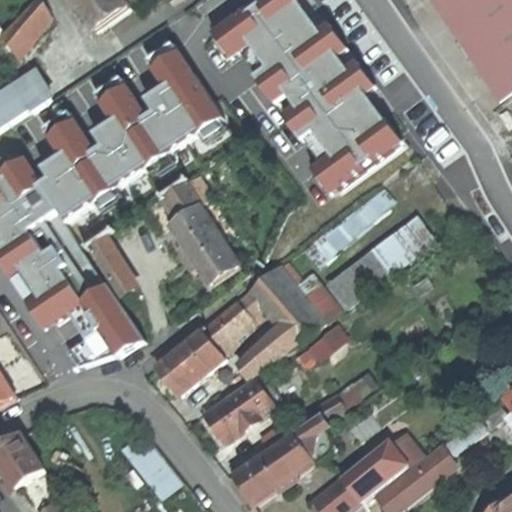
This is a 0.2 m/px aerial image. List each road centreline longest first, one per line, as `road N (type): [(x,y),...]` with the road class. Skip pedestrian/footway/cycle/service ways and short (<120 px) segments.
road 1 (residential): [(229,511),(152,409),(120,392),(86,391),(0,437)]
road 2 (residential): [(364,0),(511,222)]
